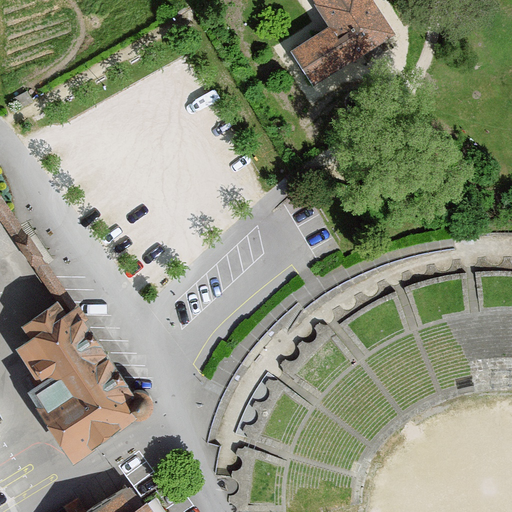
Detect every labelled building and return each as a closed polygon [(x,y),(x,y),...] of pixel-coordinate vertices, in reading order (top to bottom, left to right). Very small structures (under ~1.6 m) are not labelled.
[(385,32),(362,0),(299,0),(319,28),(282,53),(306,87),(385,32)] [(61,458),(125,416),(122,413),(119,409),(118,405),(119,401),(122,397),(72,323),(78,319),(67,303),(53,312),(44,299),(9,323),(17,335),(3,344),(27,379),(14,388),(61,458)] [(131,416),(136,415),(140,411),(141,406),(140,400),(137,396),(132,394),(126,394),(122,397),(119,401),(118,405),(119,409),(122,413),(125,416),(131,416)] [(132,511),(137,509),(119,483),(79,511),(74,504),(62,511),(132,511)] [(159,511),(151,499),(137,509),(132,511),(159,511)]
